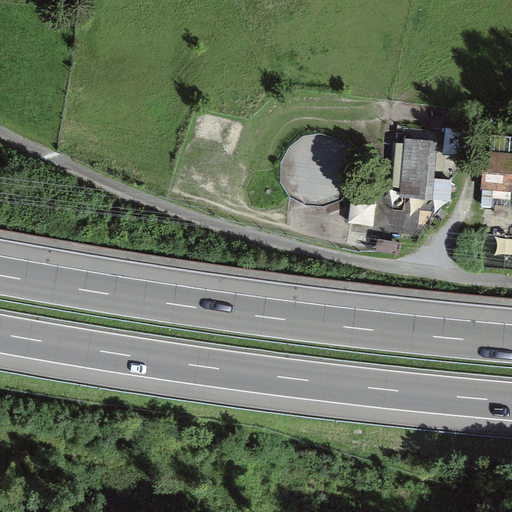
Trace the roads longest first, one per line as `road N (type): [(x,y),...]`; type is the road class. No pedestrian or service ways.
road 1 (motorway): [(511,344),(264,317),(0,275)]
road 2 (motorway): [(0,335),(511,403)]
